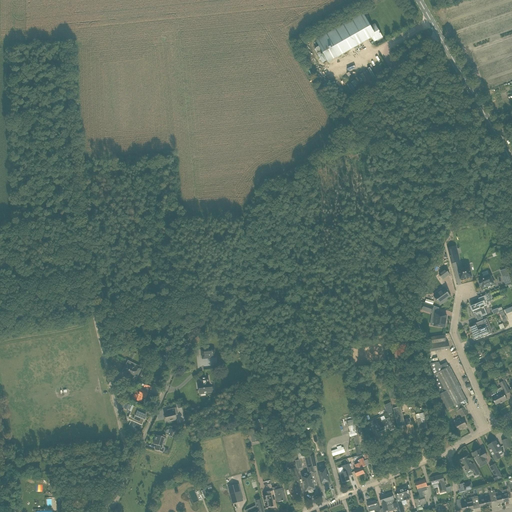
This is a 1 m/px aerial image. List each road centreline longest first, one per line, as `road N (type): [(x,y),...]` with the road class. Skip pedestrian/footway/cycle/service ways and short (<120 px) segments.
road 1 (secondary): [(511,162),(420,0)]
road 2 (residential): [(310,511),(448,451)]
road 3 (residential): [(495,425),(453,332),(462,286)]
road 4 (residential): [(165,389),(108,511)]
